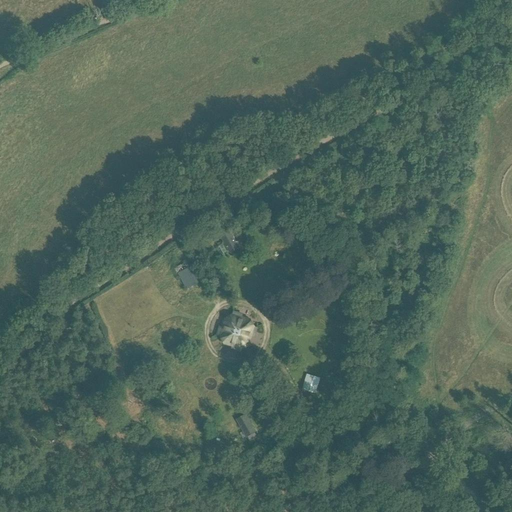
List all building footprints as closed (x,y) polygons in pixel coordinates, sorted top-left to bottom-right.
[(229,231),(219,236),(229,254),(239,248),(229,231)] [(193,264),(187,266),(194,283),(200,281),(193,264)] [(187,267),(177,271),(184,288),(194,284),(187,267)] [(224,345),(232,348),(232,350),(242,353),(242,350),(250,346),(252,336),(256,337),(258,328),(255,327),(251,319),(242,316),(243,313),(233,311),(232,314),(224,319),(222,327),(219,326),(217,336),(219,337),(224,345)] [(304,374),(299,389),(312,393),(316,378),(304,374)] [(256,432),(246,414),(236,420),(246,438),(256,432)]
